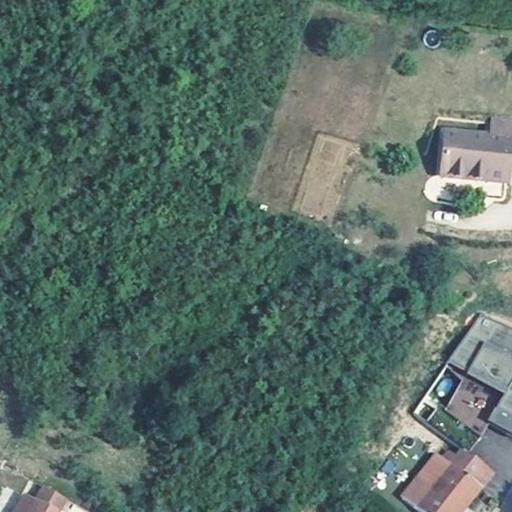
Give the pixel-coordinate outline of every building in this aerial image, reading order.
[(506,136),(441,132),(437,177),(474,179),(474,174),(503,176),(506,136)] [(511,335),(476,316),(444,362),(498,399),(487,417),(511,431),(511,335)] [(498,399),(444,362),(441,367),(456,387),(436,421),(464,442),(455,454),(461,459),(463,460),(480,430),(507,446),(511,437),(511,431),(487,417),(498,399)] [(446,465),(436,457),(399,501),(410,509),(446,465)] [(463,460),(461,459),(452,469),(446,465),(410,509),(413,511),(457,511),(485,476),(463,460)] [(42,489),(34,503),(50,511),(60,511),(66,502),(42,489)] [(50,511),(34,503),(25,497),(17,511),(50,511)]
